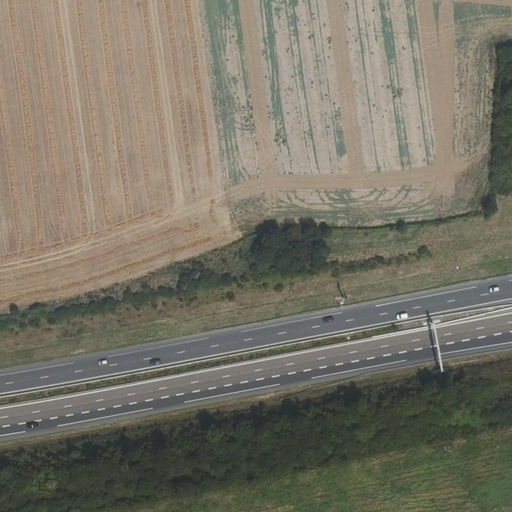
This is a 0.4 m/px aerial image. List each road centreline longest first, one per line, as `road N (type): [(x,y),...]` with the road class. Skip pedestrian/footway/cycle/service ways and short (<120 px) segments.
road 1 (trunk): [(0,421),(511,325)]
road 2 (trunk): [(511,289),(0,384)]
